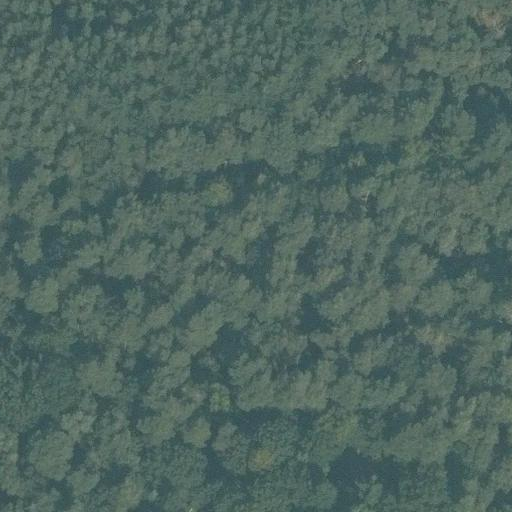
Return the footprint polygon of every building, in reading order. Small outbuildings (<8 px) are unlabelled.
[(334,448),(332,462),(330,487),(358,490),(362,451),(334,448)] [(237,480),(220,500),(234,511),(250,492),(237,480)] [(386,511),(406,511),(412,495),(389,488),(382,511),(386,511)] [(180,489),(176,496),(186,502),(190,495),(180,489)] [(156,511),(189,511),(191,510),(164,492),(152,509),(156,511)]
